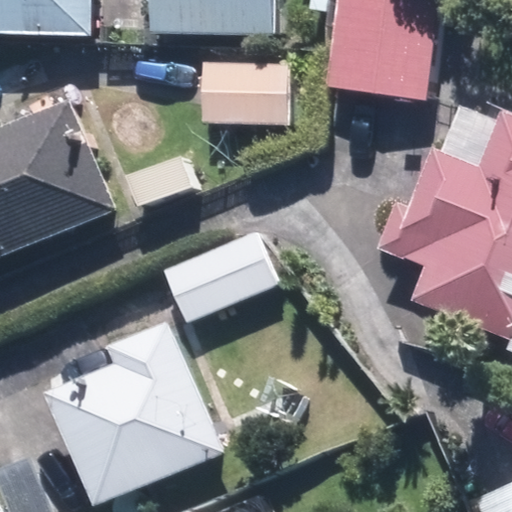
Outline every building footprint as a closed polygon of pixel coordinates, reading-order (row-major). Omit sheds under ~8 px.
[(0,0),(0,32),(113,33),(112,0),(0,0)] [(291,0),(164,0),(164,32),(291,34),(291,0)] [(444,101),(454,0),(353,0),(344,90),(444,101)] [(307,64),(216,62),(216,91),(215,125),(306,128),(307,64)] [(454,276),(438,311),(511,342),(511,100),(489,91),(465,146),(441,135),(391,248),(454,276)] [(88,96),(0,133),(0,269),(137,210),(88,96)] [(267,227),(177,269),(186,290),(203,327),(294,286),(267,227)] [(188,320),(120,347),(127,362),(100,373),(107,390),(71,404),(111,502),(241,450),(188,320)] [(37,455),(7,467),(24,511),(81,511),(56,448),(37,455)] [(511,511),(511,487),(489,496),(495,511),(511,511)] [(8,511),(0,493),(0,511),(8,511)]
